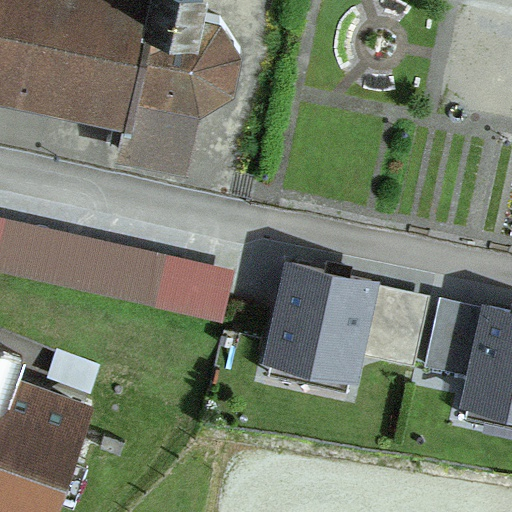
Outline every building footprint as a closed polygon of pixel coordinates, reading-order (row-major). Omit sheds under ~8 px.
[(0,0),(0,92),(122,119),(115,151),(184,166),(197,105),(228,85),(236,49),(216,17),(192,12),(194,0),(0,0)] [(0,259),(223,313),(238,252),(0,194),(0,259)] [(288,261),(265,359),(346,377),(368,279),(288,261)] [(511,306),(487,302),(467,400),(511,408),(511,306)] [(57,511),(97,404),(0,368),(0,511),(57,511)]
